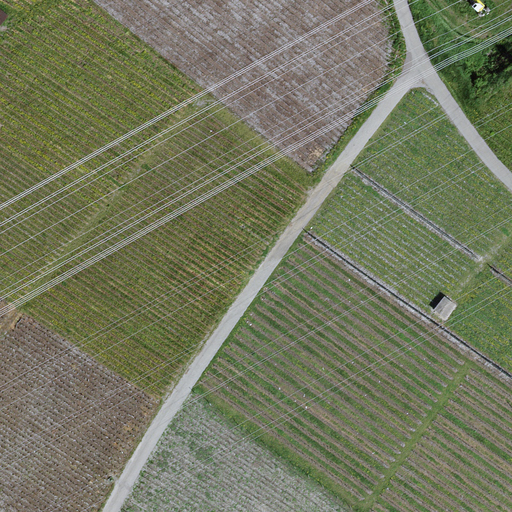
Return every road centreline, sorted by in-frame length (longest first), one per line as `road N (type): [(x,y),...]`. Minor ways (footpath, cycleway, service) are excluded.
road 1 (unclassified): [(114,511),(217,337),(424,64)]
road 2 (unclassified): [(511,180),(424,64)]
